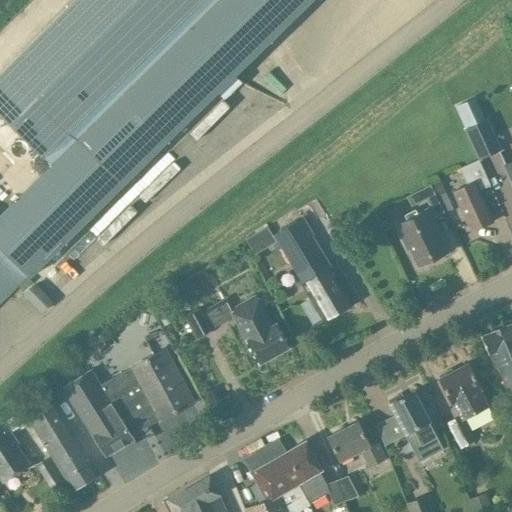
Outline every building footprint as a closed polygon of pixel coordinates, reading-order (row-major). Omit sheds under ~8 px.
[(311,0),(74,0),(0,73),(0,110),(41,151),(34,157),(34,166),(41,173),(0,213),(0,303),(29,275),(31,277),(219,91),(225,98),(240,83),(240,81),(235,76),(311,0)] [(466,128),(485,119),(474,97),(456,106),(466,128)] [(502,150),(487,118),(485,119),(466,128),(465,128),(480,160),(502,150)] [(491,185),(479,160),(460,168),(467,185),(454,191),(472,231),(494,221),(480,190),(491,185)] [(440,181),(432,185),(437,196),(445,192),(440,181)] [(425,197),(434,215),(442,211),(429,184),(421,188),(425,197)] [(288,225),(274,234),(304,284),(302,285),(310,298),(301,303),(313,322),(321,317),(324,321),(354,303),(333,267),(331,268),(301,217),(299,219),(293,208),(282,215),(288,225)] [(448,253),(426,208),(397,222),(402,233),(400,234),(409,252),(412,251),(419,267),(421,266),(425,267),(431,264),(432,261),(448,253)] [(52,302),(35,285),(26,294),(43,311),(52,302)] [(255,296),(234,308),(231,310),(233,312),(230,314),(232,317),(258,364),(290,346),(278,324),(274,326),(258,298),(257,299),(255,296)] [(199,310),(185,318),(197,339),(211,331),(210,329),(232,317),(230,314),(233,312),(231,310),(234,308),(228,298),(201,313),(199,310)] [(168,307),(158,313),(165,326),(175,320),(168,307)] [(511,321),(481,335),(495,368),(498,367),(507,386),(511,383),(511,321)] [(196,403),(166,346),(124,369),(99,383),(91,371),(64,389),(107,455),(133,438),(132,436),(159,420),(160,422),(196,403)] [(440,378),(439,379),(452,405),(454,404),(460,415),(446,422),(461,448),(477,439),(464,417),(488,404),(481,390),(481,389),(468,363),(452,372),(451,369),(439,375),(440,378)] [(401,394),(389,400),(391,404),(389,405),(404,434),(405,434),(416,454),(432,445),(430,441),(436,438),(433,432),(444,426),(430,400),(420,404),(414,392),(403,398),(401,394)] [(100,473),(57,404),(30,420),(72,490),(100,473)] [(19,443),(4,422),(0,424),(0,476),(4,482),(30,464),(16,444),(19,443)] [(368,445),(356,422),(327,437),(339,461),(360,450),(369,468),(385,459),(376,441),(368,445)] [(287,452),(288,452),(279,438),(245,459),(253,472),(252,473),(259,485),(253,489),(261,502),(244,509),(245,511),(301,511),(300,509),(310,504),(300,487),(305,484),(303,480),(287,452)] [(334,505),(345,500),(336,479),(327,483),(320,470),(322,469),(306,441),(288,452),(287,452),(303,480),(305,484),(300,487),(310,504),(329,492),(334,505)] [(48,457),(36,464),(52,490),(64,482),(48,457)] [(336,479),(345,500),(358,495),(348,475),(336,479)] [(209,476),(169,499),(175,511),(225,511),(218,496),(220,495),(209,476)] [(486,493),(469,500),(473,511),(475,511),(491,506),(486,493)] [(7,494),(0,498),(0,499),(7,511),(13,511),(17,510),(7,494)] [(432,511),(426,496),(407,503),(410,511),(432,511)]
